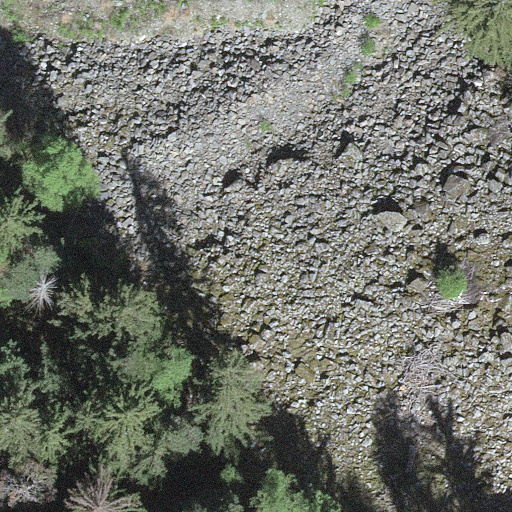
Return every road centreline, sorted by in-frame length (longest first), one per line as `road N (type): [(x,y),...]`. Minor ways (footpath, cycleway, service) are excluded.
road 1 (track): [(192,164),(391,36),(349,0)]
road 2 (track): [(233,0),(42,20),(32,0)]
